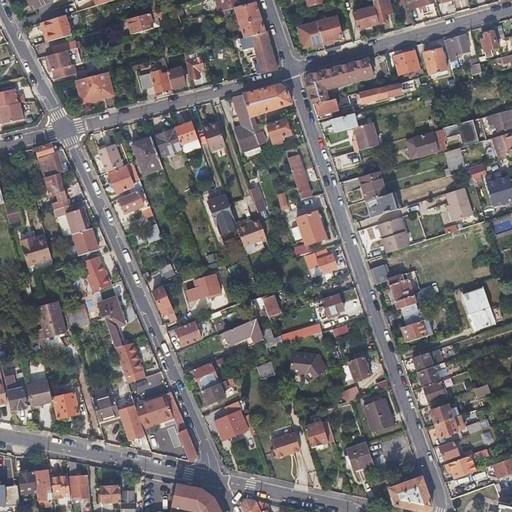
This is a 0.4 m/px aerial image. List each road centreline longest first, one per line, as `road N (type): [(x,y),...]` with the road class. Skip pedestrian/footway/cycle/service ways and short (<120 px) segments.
road 1 (residential): [(440,511),(290,69)]
road 2 (residential): [(67,131),(217,479)]
road 3 (tertiary): [(67,131),(290,69)]
road 4 (tertiary): [(290,69),(511,8)]
road 5 (residential): [(0,436),(217,479)]
road 6 (residential): [(360,511),(217,479)]
road 7 (residential): [(0,5),(67,131)]
